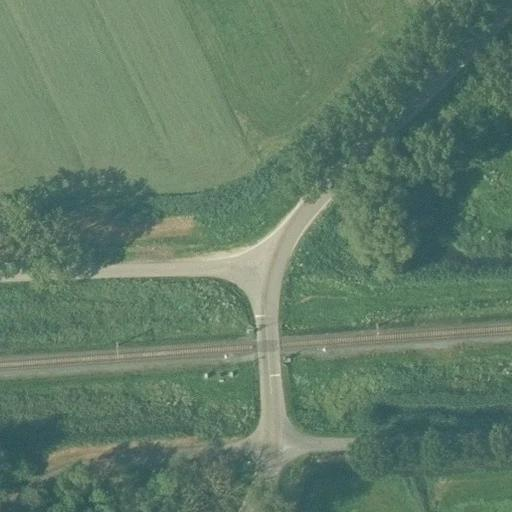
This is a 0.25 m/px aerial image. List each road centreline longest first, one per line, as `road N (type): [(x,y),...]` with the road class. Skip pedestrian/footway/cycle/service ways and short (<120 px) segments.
road 1 (unclassified): [(263,268),(332,186),(511,9)]
road 2 (unclassified): [(1,511),(78,470),(275,451)]
road 3 (unclassified): [(0,281),(263,268)]
road 4 (unclassified): [(275,451),(511,431)]
road 5 (unclassified): [(275,451),(263,268)]
